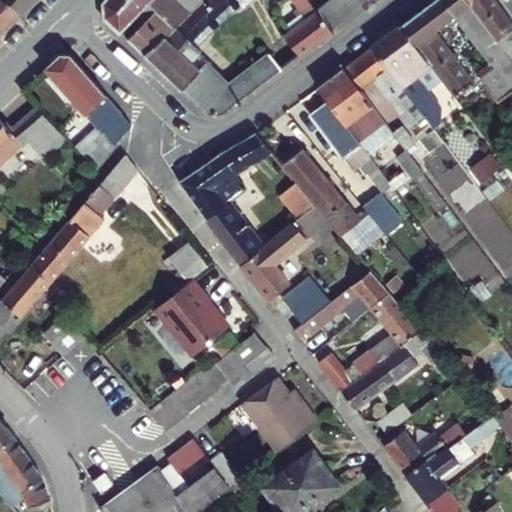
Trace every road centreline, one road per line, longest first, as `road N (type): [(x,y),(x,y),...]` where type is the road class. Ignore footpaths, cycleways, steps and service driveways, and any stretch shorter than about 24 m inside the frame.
road 1 (residential): [(158,104),(147,142),(154,170),(297,349)]
road 2 (residential): [(158,104),(186,126),(224,129),(403,0)]
road 3 (residential): [(297,349),(81,511)]
road 4 (unknown): [(0,296),(158,104)]
road 5 (residential): [(297,349),(415,511)]
road 6 (residential): [(0,390),(53,448),(73,511)]
road 7 (residential): [(67,12),(158,104)]
